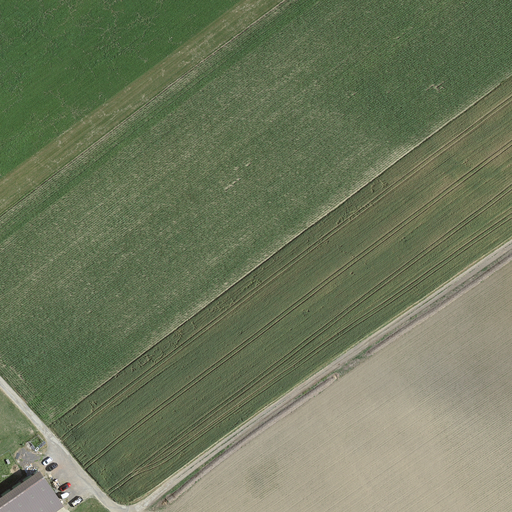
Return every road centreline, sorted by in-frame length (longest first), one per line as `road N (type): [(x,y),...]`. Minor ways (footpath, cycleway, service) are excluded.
road 1 (track): [(126,511),(511,243)]
road 2 (track): [(0,382),(124,511)]
